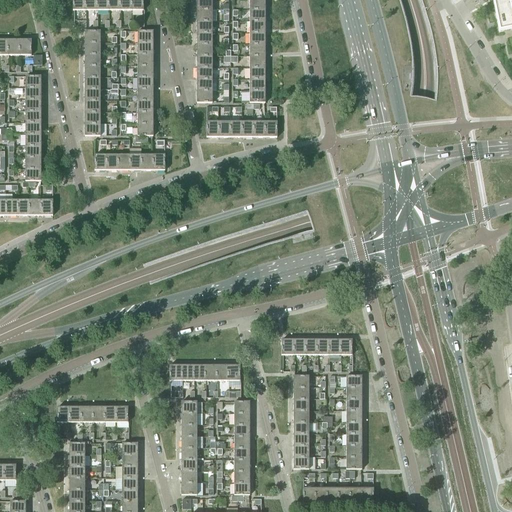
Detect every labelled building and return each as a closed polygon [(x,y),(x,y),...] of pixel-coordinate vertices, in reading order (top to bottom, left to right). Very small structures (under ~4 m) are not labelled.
[(72,0),(72,12),(86,12),(85,0),(72,0)] [(85,0),(86,12),(97,12),(97,0),(85,0)] [(97,0),(97,12),(109,12),(109,0),(97,0)] [(109,0),(109,12),(120,12),(120,0),(109,0)] [(120,0),(120,12),(132,12),(132,0),(120,0)] [(132,0),(132,12),(143,12),(142,0),(132,0)] [(195,0),(196,11),(211,11),(211,0),(195,0)] [(248,0),(249,11),(264,11),(264,0),(248,0)] [(511,0),(491,0),(498,32),(499,32),(499,33),(511,29),(511,0)] [(196,11),(196,23),(211,23),(211,11),(196,11)] [(249,11),(249,23),(264,23),(264,11),(249,11)] [(196,23),(196,34),(211,34),(211,23),(196,23)] [(249,23),(249,34),(264,34),(264,23),(249,23)] [(84,33),(84,45),(100,45),(100,32),(84,33)] [(137,32),(137,45),(152,45),(152,33),(137,32)] [(196,34),(196,46),(211,46),(211,34),(196,34)] [(249,34),(249,46),(264,46),(264,34),(249,34)] [(8,41),(0,41),(0,56),(8,57),(8,41)] [(20,41),(8,41),(8,57),(20,57),(20,41)] [(31,41),(20,41),(20,57),(31,57),(31,41)] [(84,45),(84,56),(100,56),(100,45),(84,45)] [(137,45),(137,56),(152,56),(152,45),(137,45)] [(196,46),(196,58),(211,58),(211,46),(196,46)] [(249,46),(249,58),(264,58),(264,46),(249,46)] [(84,56),(84,68),(100,68),(100,56),(84,56)] [(137,56),(137,68),(152,68),(152,56),(137,56)] [(33,57),(33,67),(42,67),(42,57),(33,57)] [(196,58),(196,69),(211,69),(211,58),(196,58)] [(249,58),(249,69),(264,69),(264,58),(249,58)] [(84,68),(84,79),(100,79),(100,68),(84,68)] [(137,68),(137,80),(152,79),(152,68),(137,68)] [(196,69),(196,81),(211,81),(211,69),(196,69)] [(249,69),(249,81),(264,81),(264,69),(249,69)] [(25,78),(25,90),(40,90),(40,78),(25,78)] [(84,79),(84,91),(100,91),(100,79),(84,79)] [(137,80),(137,91),(152,91),(152,79),(137,80)] [(196,81),(196,92),(211,92),(211,81),(196,81)] [(249,81),(249,92),(264,92),(264,81),(249,81)] [(25,90),(25,102),(40,102),(40,90),(25,90)] [(84,91),(84,103),(100,103),(100,91),(84,91)] [(137,91),(137,103),(152,103),(152,91),(137,91)] [(211,92),(196,92),(196,105),(211,105),(211,92)] [(264,92),(249,92),(249,104),(264,104),(264,92)] [(25,102),(25,113),(40,113),(40,102),(25,102)] [(84,103),(84,114),(100,114),(100,103),(84,103)] [(137,103),(137,114),(152,114),(152,103),(137,103)] [(25,113),(25,124),(40,124),(40,113),(25,113)] [(84,114),(84,126),(100,126),(100,114),(84,114)] [(137,114),(137,126),(152,126),(152,114),(137,114)] [(206,139),(218,139),(218,123),(206,123),(206,139)] [(218,139),(230,139),(230,123),(218,123),(218,139)] [(230,139),(242,139),(241,123),(230,123),(230,139)] [(242,139),(253,139),(253,123),(241,123),(242,139)] [(253,139),(264,139),(264,123),(253,123),(253,139)] [(264,123),(264,139),(276,139),(276,123),(264,123)] [(25,124),(25,136),(40,136),(40,124),(25,124)] [(100,126),(84,126),(84,138),(100,138),(100,126)] [(152,126),(137,126),(137,138),(152,138),(152,126)] [(25,136),(25,148),(40,148),(40,136),(25,136)] [(25,148),(25,159),(40,159),(40,148),(25,148)] [(94,172),(105,172),(106,157),(94,156),(94,172)] [(105,172),(117,172),(117,157),(106,157),(105,172)] [(117,172),(129,172),(129,157),(117,157),(117,172)] [(129,172),(141,172),(141,157),(129,157),(129,172)] [(141,172),(152,172),(152,157),(141,157),(141,172)] [(152,157),(152,172),(164,172),(164,157),(152,157)] [(25,159),(25,171),(40,172),(40,159),(25,159)] [(40,172),(25,171),(25,183),(40,183),(40,172)] [(5,217),(17,217),(17,202),(5,202),(5,217)] [(17,217),(28,217),(28,202),(17,202),(17,217)] [(28,217),(40,217),(40,202),(28,202),(28,217)] [(40,202),(40,217),(52,217),(52,202),(40,202)] [(281,357),(294,357),(294,341),(281,341),(281,357)] [(294,357),(306,357),(306,341),(294,341),(294,357)] [(306,357),(317,357),(317,341),(306,341),(306,357)] [(317,357),(329,357),(329,341),(317,341),(317,357)] [(329,357),(340,357),(340,341),(329,341),(329,357)] [(340,341),(340,357),(351,357),(351,341),(340,341)] [(169,382),(182,382),(183,367),(169,367),(169,382)] [(182,382),(193,382),(194,367),(183,367),(182,382)] [(193,382),(205,382),(205,367),(194,367),(193,382)] [(205,382),(217,382),(217,367),(205,367),(205,382)] [(217,382),(228,382),(229,367),(217,367),(217,382)] [(229,367),(228,382),(239,382),(239,367),(229,367)] [(293,377),(293,389),(308,389),(308,377),(293,377)] [(345,377),(345,389),(361,389),(361,377),(345,377)] [(293,389),(293,401),(308,401),(308,389),(293,389)] [(345,389),(345,401),(361,401),(361,389),(345,389)] [(293,401),(293,413),(308,413),(308,401),(293,401)] [(345,401),(345,413),(361,413),(361,401),(345,401)] [(181,403),(181,415),(196,415),(196,403),(181,403)] [(233,403),(233,415),(249,415),(249,403),(233,403)] [(57,424),(70,424),(70,408),(57,408),(57,424)] [(70,424),(81,424),(81,408),(70,408),(70,424)] [(81,424),(93,424),(93,408),(81,408),(81,424)] [(93,424),(105,424),(105,408),(93,408),(93,424)] [(105,424),(116,424),(116,408),(105,408),(105,424)] [(116,408),(116,424),(127,424),(127,408),(116,408)] [(293,413),(293,424),(308,424),(308,413),(293,413)] [(345,413),(345,424),(361,424),(361,413),(345,413)] [(181,415),(181,427),(196,427),(196,415),(181,415)] [(233,415),(233,427),(249,427),(249,415),(233,415)] [(293,424),(293,436),(308,436),(308,424),(293,424)] [(345,424),(345,436),(361,436),(361,424),(345,424)] [(181,427),(181,438),(196,438),(196,427),(181,427)] [(233,427),(233,438),(249,438),(249,427),(233,427)] [(293,436),(293,447),(308,447),(308,436),(293,436)] [(345,436),(345,447),(361,447),(361,436),(345,436)] [(181,438),(181,450),(196,450),(196,438),(181,438)] [(233,438),(233,450),(249,450),(249,438),(233,438)] [(69,445),(69,457),(84,457),(84,445),(69,445)] [(121,445),(121,457),(137,457),(137,445),(121,445)] [(293,447),(293,459),(308,459),(308,447),(293,447)] [(345,447),(345,459),(361,459),(361,447),(345,447)] [(181,450),(181,462),(196,462),(196,450),(181,450)] [(233,450),(233,462),(249,462),(249,450),(233,450)] [(69,457),(69,468),(84,468),(84,457),(69,457)] [(121,457),(121,468),(137,468),(137,457),(121,457)] [(308,459),(293,459),(293,471),(308,471),(308,459)] [(361,459),(345,459),(345,471),(361,471),(361,459)] [(181,462),(181,473),(196,473),(196,462),(181,462)] [(233,462),(233,473),(249,473),(249,462),(233,462)] [(4,466),(4,482),(15,482),(15,466),(4,466)] [(69,468),(69,480),(84,480),(84,468),(69,468)] [(121,468),(121,480),(137,480),(137,468),(121,468)] [(181,473),(181,485),(196,485),(196,473),(181,473)] [(233,473),(233,485),(249,485),(249,473),(233,473)] [(69,480),(69,492),(84,492),(84,480),(69,480)] [(121,480),(121,492),(137,492),(137,480),(121,480)] [(196,485),(181,485),(181,497),(196,497),(196,485)] [(249,485),(233,485),(233,497),(249,497),(249,485)] [(302,505),(314,505),(314,490),(302,490),(302,505)] [(314,505),(326,505),(326,490),(314,490),(314,505)] [(326,505),(337,505),(337,490),(326,490),(326,505)] [(337,505),(349,505),(349,490),(337,490),(337,505)] [(349,505),(361,505),(361,490),(349,490),(349,505)] [(361,490),(361,505),(373,505),(373,490),(361,490)] [(69,492),(69,503),(84,503),(84,492),(69,492)] [(121,492),(121,503),(137,503),(137,492),(121,492)] [(190,505),(190,501),(182,501),(182,511),(190,511),(190,505)] [(9,503),(9,511),(24,511),(25,503),(9,503)] [(69,503),(68,511),(83,511),(84,503),(69,503)] [(121,503),(121,511),(136,511),(137,503),(121,503)]
